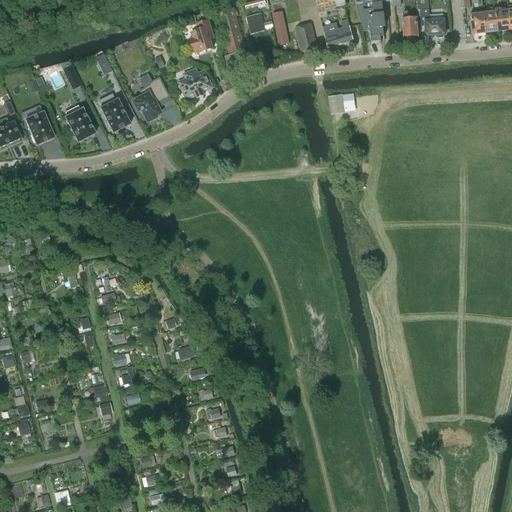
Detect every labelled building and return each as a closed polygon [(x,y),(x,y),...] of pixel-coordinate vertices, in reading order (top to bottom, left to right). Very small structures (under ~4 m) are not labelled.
[(260,0),(244,5),(246,10),(258,7),(259,9),(265,7),(266,10),(269,10),(266,0),(260,0)] [(314,0),(320,18),(327,16),(326,12),(345,7),(344,3),(345,3),(344,0),(314,0)] [(427,0),(421,0),(417,0),(418,11),(420,11),(428,10),(427,0)] [(462,0),(464,9),(470,8),(469,0),(462,0)] [(370,3),(356,5),(362,30),(370,29),(371,42),(380,41),(380,35),(383,35),(384,35),(383,28),(385,28),(382,3),(370,4),(370,3)] [(233,9),(218,13),(229,55),(244,51),(233,9)] [(498,10),(495,10),(498,32),(504,31),(510,30),(511,30),(508,11),(501,12),(501,9),(498,10)] [(428,10),(420,11),(421,27),(425,27),(426,37),(436,36),(436,38),(437,39),(442,38),(443,37),(443,35),(445,35),(444,21),(443,21),(442,15),(429,16),(428,10)] [(490,14),(483,14),(486,33),(498,32),(495,10),(493,10),(490,11),(490,14)] [(403,20),(404,38),(409,38),(411,39),(415,39),(416,37),(417,37),(416,19),(408,19),(407,12),(403,13),(403,20)] [(476,15),(475,12),(470,13),(473,35),(486,33),(483,14),(476,15)] [(280,13),(272,14),(279,47),(288,45),(285,31),(282,31),(281,28),(283,27),(280,13)] [(260,14),(246,18),(250,35),(273,29),(272,25),(264,27),(260,14)] [(340,23),(342,29),(338,30),(337,31),(341,46),(353,42),(347,21),(340,23)] [(208,22),(197,25),(199,31),(192,34),(193,40),(190,41),(193,52),(197,51),(198,54),(212,50),(209,40),(213,39),(208,22)] [(310,24),(295,28),(301,53),(317,49),(310,24)] [(323,28),(325,34),(324,34),(328,49),(341,46),(337,31),(338,30),(336,24),(323,28)] [(244,51),(229,55),(224,57),(227,66),(226,67),(229,76),(249,71),(244,51)] [(111,72),(102,56),(95,59),(103,76),(111,72)] [(160,57),(154,59),(159,69),(164,66),(160,57)] [(68,63),(59,65),(62,71),(70,67),(68,63)] [(80,86),(70,67),(62,71),(72,90),(80,86)] [(186,80),(179,83),(186,100),(195,96),(197,99),(198,98),(197,97),(202,95),(202,96),(204,96),(203,92),(212,88),(204,72),(197,75),(195,71),(184,75),(186,80)] [(135,102),(132,103),(136,112),(139,111),(140,112),(146,123),(147,122),(147,123),(148,122),(153,119),(153,120),(154,119),(155,119),(154,117),(159,114),(158,112),(154,104),(158,102),(158,103),(169,98),(159,79),(152,83),(148,75),(138,80),(143,89),(138,92),(141,97),(137,99),(137,100),(135,100),(135,102)] [(34,82),(28,84),(32,93),(38,91),(34,82)] [(111,95),(98,102),(101,108),(100,109),(99,109),(99,110),(100,110),(111,133),(111,134),(112,134),(113,134),(128,126),(129,126),(129,125),(117,101),(117,100),(116,101),(115,101),(111,95)] [(354,106),(352,95),(342,96),(342,95),(328,97),(330,114),(344,112),(344,107),(354,106)] [(9,103),(4,105),(10,117),(15,115),(9,103)] [(39,106),(21,113),(35,147),(53,139),(39,106)] [(94,134),(82,110),(81,110),(80,111),(73,114),(70,110),(64,113),(66,118),(65,118),(64,119),(77,143),(76,143),(77,144),(78,143),(77,143),(82,141),(84,143),(90,140),(89,138),(89,137),(94,135),(94,134)] [(0,147),(19,139),(12,123),(8,125),(5,119),(0,121),(0,147)] [(71,257),(68,244),(60,246),(63,259),(71,257)] [(0,273),(8,272),(6,261),(0,262),(0,273)] [(75,281),(72,268),(64,270),(67,283),(75,281)] [(16,296),(13,283),(2,285),(5,299),(16,296)] [(115,302),(113,294),(100,297),(102,306),(115,302)] [(120,322),(118,314),(105,317),(107,326),(120,322)] [(90,331),(87,318),(75,321),(78,334),(90,331)] [(176,328),(174,320),(166,322),(168,330),(176,328)] [(95,345),(92,336),(89,336),(89,335),(83,337),(87,349),(92,347),(92,346),(95,345)] [(121,344),(119,335),(110,337),(112,346),(121,344)] [(26,346),(24,337),(15,340),(17,348),(26,346)] [(0,351),(11,348),(9,338),(0,340),(0,351)] [(193,356),(191,348),(183,350),(185,358),(193,356)] [(30,362),(27,351),(21,353),(24,364),(30,362)] [(126,364),(124,355),(115,358),(117,366),(126,364)] [(15,366),(13,356),(11,356),(5,357),(8,368),(14,367),(14,366),(15,366)] [(135,386),(131,368),(126,369),(127,376),(120,377),(122,386),(130,384),(130,387),(135,386)] [(204,377),(202,369),(194,371),(196,379),(204,377)] [(106,397),(103,386),(92,388),(95,399),(106,397)] [(212,397),(210,389),(202,391),(204,399),(212,397)] [(136,404),(134,395),(125,398),(127,406),(136,404)] [(110,415),(107,403),(102,405),(105,416),(110,415)] [(29,416),(26,404),(16,407),(19,418),(29,416)] [(220,417),(218,409),(210,411),(212,419),(220,417)] [(141,424),(139,416),(130,418),(132,426),(141,424)] [(51,431),(48,420),(40,423),(43,434),(51,431)] [(31,434),(28,423),(22,425),(25,436),(31,434)] [(227,437),(225,428),(216,430),(218,439),(227,437)] [(231,456),(229,448),(221,450),(223,458),(231,456)] [(150,467),(148,459),(140,461),(142,469),(150,467)] [(236,475),(234,467),(226,469),(228,477),(236,475)] [(128,486),(125,476),(115,478),(117,488),(128,486)] [(155,485),(153,477),(145,479),(147,487),(155,485)] [(241,495),(239,487),(231,489),(233,497),(241,495)] [(63,502),(61,492),(56,493),(56,494),(54,494),(57,503),(58,503),(63,502)] [(50,506),(47,496),(40,497),(42,508),(50,506)] [(132,506),(130,496),(122,497),(124,508),(132,506)] [(160,504),(158,497),(150,498),(152,506),(160,504)]
